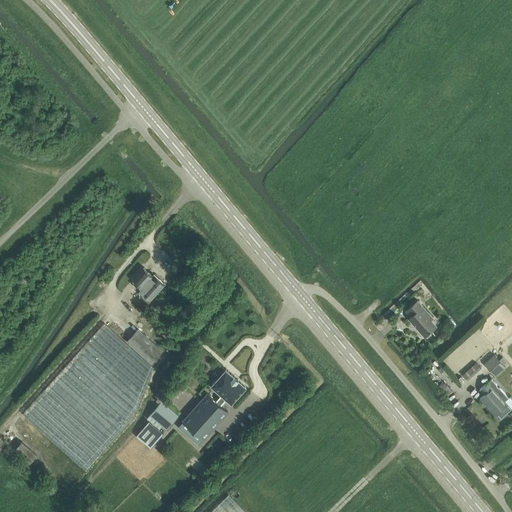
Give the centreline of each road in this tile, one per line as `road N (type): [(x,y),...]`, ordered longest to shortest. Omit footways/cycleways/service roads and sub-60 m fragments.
road 1 (secondary): [(47,0),(300,296)]
road 2 (unclassified): [(507,511),(348,315),(318,290),(300,296)]
road 3 (secondary): [(300,296),(480,511)]
